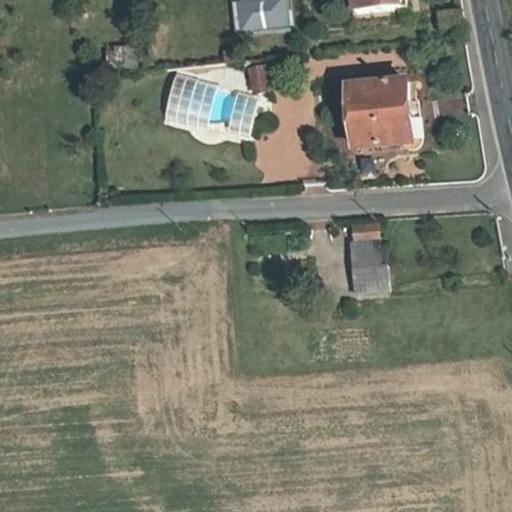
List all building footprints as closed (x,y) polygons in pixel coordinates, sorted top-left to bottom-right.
[(396,0),(348,0),(350,18),(397,10),(396,0)] [(244,5),(245,29),(286,26),(284,2),(244,5)] [(434,32),(464,27),(461,10),(431,15),(434,32)] [(109,47),(109,69),(138,69),(138,48),(109,47)] [(269,66),(251,70),(256,96),(275,92),(269,66)] [(405,84),(344,91),(351,147),(412,138),(405,84)] [(250,130),(255,95),(205,87),(200,122),(250,130)] [(358,298),(391,296),(387,222),(354,224),(358,298)]
